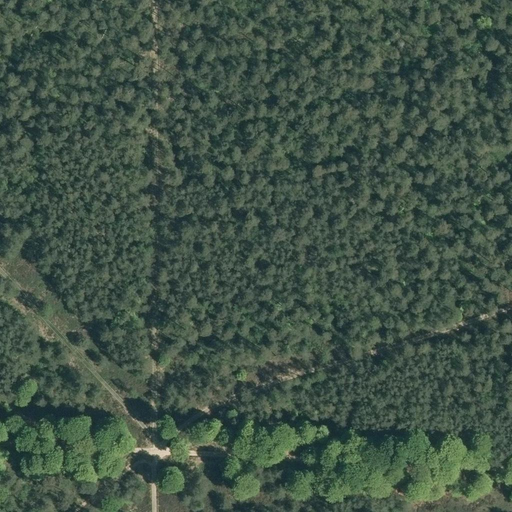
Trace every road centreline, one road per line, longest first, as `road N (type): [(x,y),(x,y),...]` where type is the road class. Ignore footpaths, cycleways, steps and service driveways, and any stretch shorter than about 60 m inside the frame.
road 1 (track): [(511,468),(0,443)]
road 2 (track): [(154,0),(154,436)]
road 3 (track): [(511,306),(241,394),(153,451)]
road 4 (track): [(153,451),(154,436),(0,270)]
